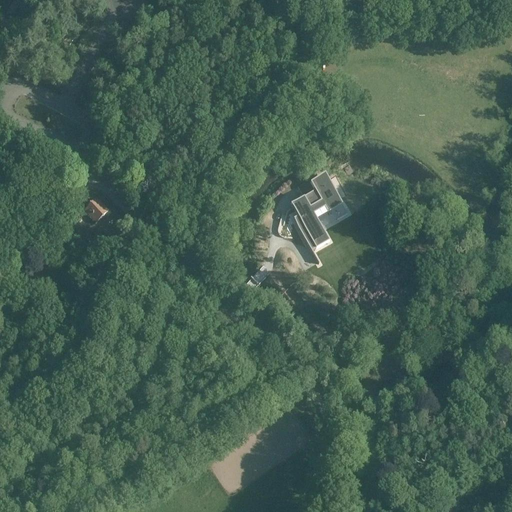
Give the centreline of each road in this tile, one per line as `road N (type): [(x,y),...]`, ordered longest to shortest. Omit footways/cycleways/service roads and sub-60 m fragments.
road 1 (unclassified): [(324,511),(337,457),(321,396),(84,171),(0,123)]
road 2 (track): [(198,284),(222,182),(290,111),(292,43),(322,0)]
road 3 (track): [(105,511),(303,375)]
road 4 (track): [(511,365),(400,470),(336,464)]
